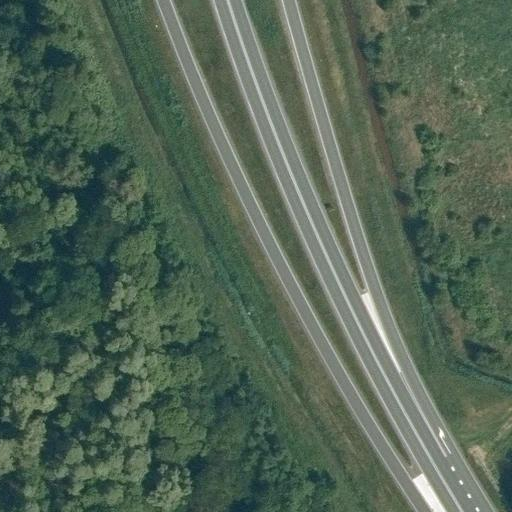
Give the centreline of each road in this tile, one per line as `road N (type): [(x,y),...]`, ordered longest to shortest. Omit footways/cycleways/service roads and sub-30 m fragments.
road 1 (trunk): [(162,0),(290,287),(424,511)]
road 2 (trunk): [(444,484),(327,262),(227,0)]
road 3 (trunk): [(444,484),(449,454),(380,310),(288,0)]
